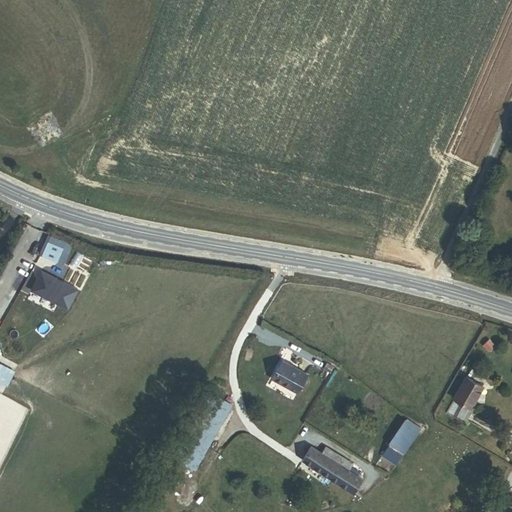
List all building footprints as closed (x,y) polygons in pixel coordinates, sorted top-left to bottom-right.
[(0,384),(4,387),(12,372),(4,368),(0,377),(0,384)] [(285,394),(308,408),(317,393),(294,379),(285,394)] [(462,409),(478,418),(489,399),(472,390),(462,409)] [(186,474),(198,481),(235,417),(215,405),(189,451),(196,455),(186,474)] [(398,460),(410,467),(428,438),(416,431),(398,460)] [(178,470),(186,474),(196,455),(189,451),(178,470)] [(355,482),(359,476),(334,458),(330,464),(314,453),(304,467),(358,504),(368,491),(355,482)]
